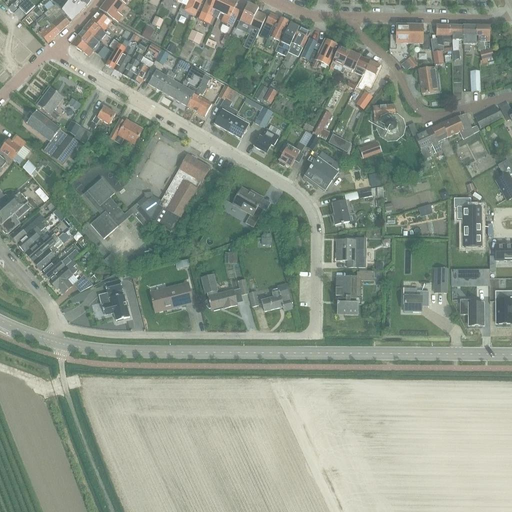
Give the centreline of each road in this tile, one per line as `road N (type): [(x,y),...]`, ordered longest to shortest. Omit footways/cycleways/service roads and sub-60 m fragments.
road 1 (residential): [(139,335),(310,333),(314,218),(284,185),(51,50)]
road 2 (tertiary): [(79,348),(511,354)]
road 3 (residential): [(511,96),(425,113),(394,66),(342,17)]
road 4 (unclassified): [(111,511),(65,385),(63,344)]
road 5 (residential): [(342,17),(511,17)]
